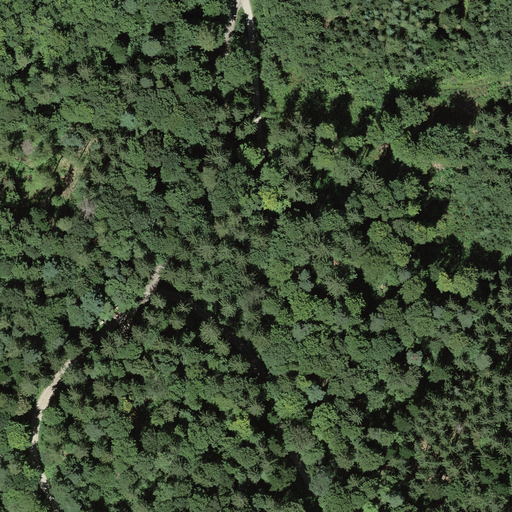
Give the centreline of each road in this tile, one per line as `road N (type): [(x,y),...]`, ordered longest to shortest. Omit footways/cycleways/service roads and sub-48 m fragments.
road 1 (track): [(59,511),(35,463),(32,438),(43,398),(146,292),(189,302),(269,379)]
road 2 (track): [(269,379),(277,271),(244,0)]
road 3 (track): [(146,292),(196,199),(236,0)]
road 4 (track): [(341,511),(309,487),(269,379)]
